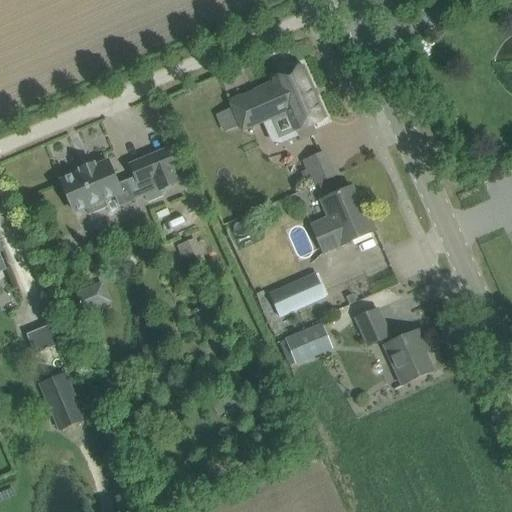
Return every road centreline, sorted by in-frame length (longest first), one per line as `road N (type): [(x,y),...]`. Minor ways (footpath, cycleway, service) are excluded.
road 1 (tertiary): [(511,376),(347,0)]
road 2 (residential): [(347,0),(0,148)]
